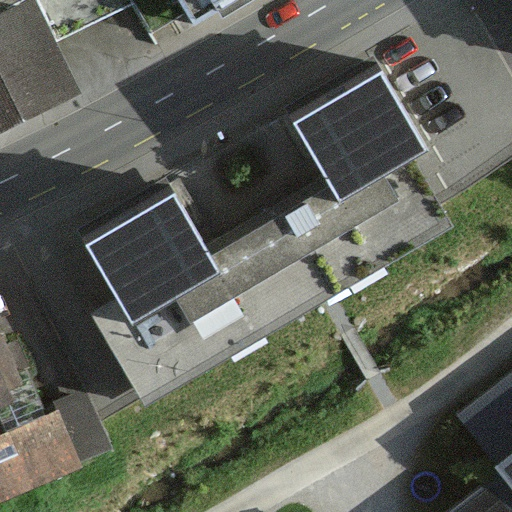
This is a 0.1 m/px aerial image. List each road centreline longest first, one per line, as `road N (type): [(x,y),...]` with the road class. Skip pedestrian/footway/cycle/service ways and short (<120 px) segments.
road 1 (tertiary): [(339,0),(0,180)]
road 2 (residential): [(511,336),(452,386),(238,511)]
